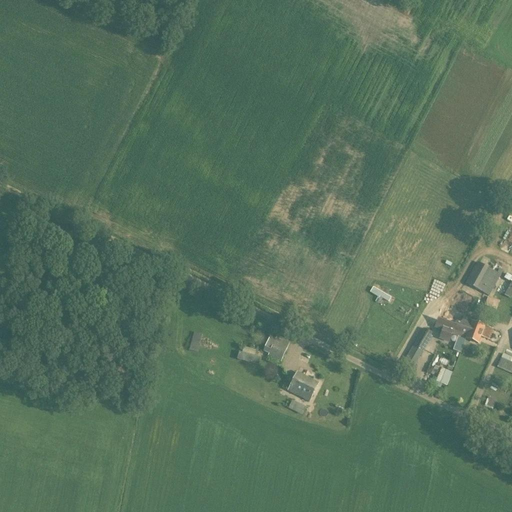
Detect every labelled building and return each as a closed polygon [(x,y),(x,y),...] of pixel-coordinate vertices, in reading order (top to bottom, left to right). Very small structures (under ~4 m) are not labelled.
[(489,297),(500,276),(477,263),(465,284),(489,297)] [(511,293),(511,274),(507,272),(499,286),(511,293)] [(372,288),(386,294),(388,290),(374,284),(372,288)] [(388,302),(390,297),(371,288),(369,293),(388,302)] [(484,305),(495,310),(499,302),(488,297),(484,305)] [(452,335),(465,339),(466,340),(470,328),(462,325),(463,320),(465,316),(464,316),(442,308),(435,328),(443,331),(439,339),(449,343),(452,335)] [(472,323),(463,320),(462,325),(470,328),(466,340),(465,339),(465,340),(478,344),(484,327),(472,323)] [(421,332),(412,347),(423,352),(431,337),(421,332)] [(197,353),(202,336),(193,334),(188,351),(197,353)] [(268,355),(267,357),(280,362),(288,345),(270,337),(263,352),(268,355)] [(461,352),(464,340),(456,338),(453,350),(461,352)] [(253,356),(255,351),(241,347),(237,360),(257,366),(260,358),(253,356)] [(511,374),(511,357),(502,354),(496,368),(511,374)] [(435,382),(446,387),(452,373),(441,368),(435,382)] [(309,402),(318,384),(297,374),(288,392),(309,402)] [(493,409),(496,401),(488,398),(485,406),(493,409)] [(291,401),(287,409),(301,415),(305,407),(291,401)]
